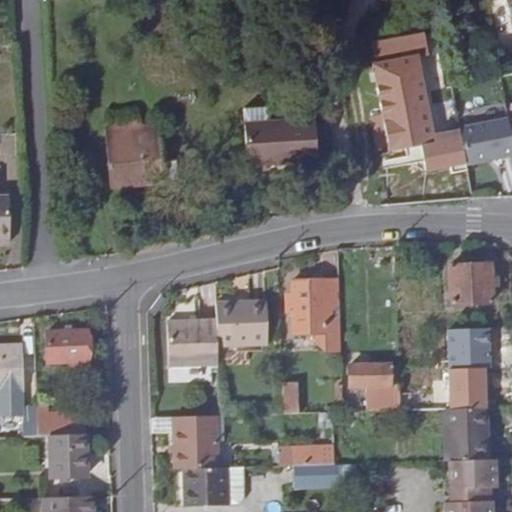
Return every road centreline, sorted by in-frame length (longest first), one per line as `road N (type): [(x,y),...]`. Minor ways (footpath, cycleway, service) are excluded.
road 1 (unclassified): [(125,277),(357,228),(511,226)]
road 2 (residential): [(26,0),(44,290)]
road 3 (residential): [(132,511),(125,277)]
